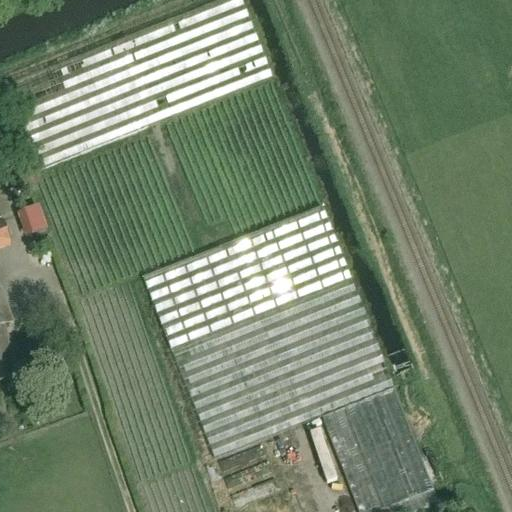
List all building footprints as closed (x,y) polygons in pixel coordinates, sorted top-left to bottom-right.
[(239,0),(229,0),(3,91),(37,175),(272,80),(239,0)] [(416,511),(438,504),(434,492),(393,390),(321,209),(143,280),(213,461),(322,419),(358,511),(416,511)] [(1,221),(0,221),(0,250),(11,247),(1,221)] [(0,384),(19,377),(7,342),(8,342),(3,327),(12,324),(1,290),(0,290),(0,384)] [(240,498),(282,485),(278,473),(259,479),(254,466),(232,473),(240,498)]
